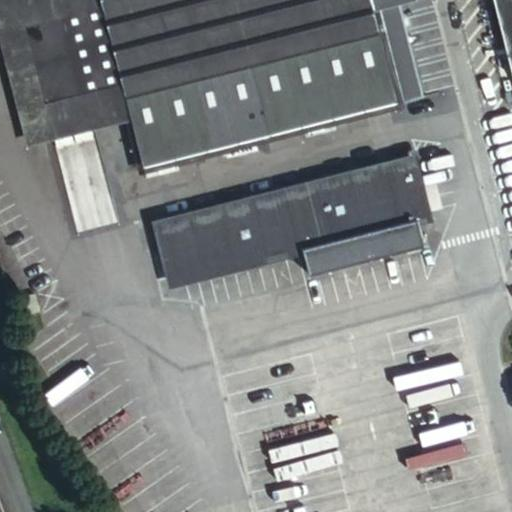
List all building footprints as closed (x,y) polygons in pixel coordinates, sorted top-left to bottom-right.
[(0,15),(32,140),(132,115),(103,0),(11,0),(0,3),(0,15)] [(103,0),(132,115),(145,168),(396,103),(369,0),(103,0)] [(511,0),(489,0),(511,82),(511,81),(511,0)] [(413,162),(285,194),(299,251),(303,250),(418,221),(427,219),(413,162)] [(174,283),(299,251),(285,194),(159,226),(174,283)] [(418,221),(303,250),(310,277),(425,248),(418,221)]
